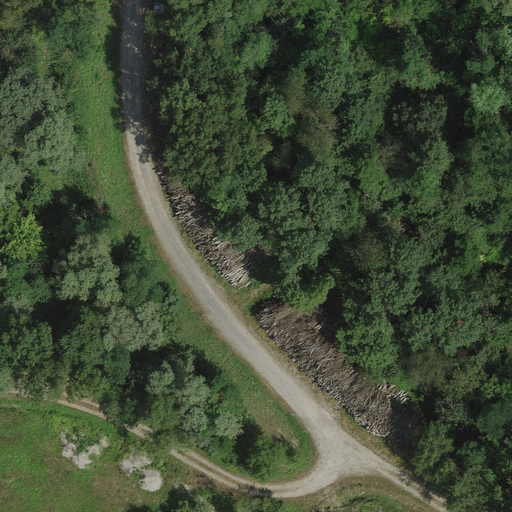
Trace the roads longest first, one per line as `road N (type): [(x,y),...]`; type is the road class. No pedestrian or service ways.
road 1 (track): [(132,0),(128,28),(150,193),(239,337),(354,452),(441,511)]
road 2 (track): [(348,446),(315,481),(265,489),(106,409),(0,387)]
